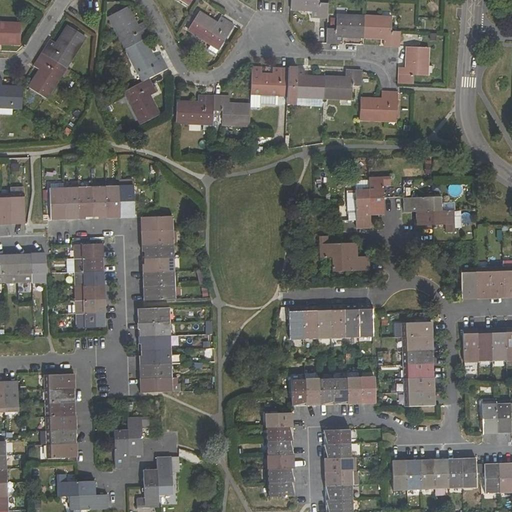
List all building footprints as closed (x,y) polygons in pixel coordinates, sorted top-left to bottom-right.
[(326,18),(326,4),(318,3),(318,0),(290,0),(290,10),(312,10),(311,17),(326,18)] [(107,17),(125,50),(142,41),(148,37),(141,23),(134,27),(124,9),(107,17)] [(215,54),(233,26),(219,18),(215,24),(198,13),(187,31),(210,46),(208,49),(215,54)] [(362,37),(363,17),(336,17),(336,27),(325,27),(325,43),(342,44),(342,37),(362,37)] [(398,46),(399,30),(391,29),(391,18),(363,17),(362,37),(382,38),(382,46),(398,46)] [(0,42),(20,44),(20,24),(0,23),(0,42)] [(41,54),(64,69),(85,36),(68,26),(57,44),(51,40),(41,54)] [(149,69),(152,77),(166,70),(158,56),(152,59),(142,41),(125,50),(137,74),(149,69)] [(397,84),(413,85),(414,76),(426,76),(427,48),(408,47),(407,68),(397,68),(397,84)] [(45,99),(64,69),(41,54),(33,66),(40,70),(28,88),(45,99)] [(287,68),(272,68),(271,76),(250,75),(249,108),(258,109),(258,105),(276,106),(276,96),(286,96),(287,68)] [(303,69),(287,68),(285,104),(295,105),(295,97),(322,98),(323,78),(303,77),(303,69)] [(323,78),(322,98),(350,99),(350,87),(359,88),(360,72),(344,71),(344,79),(323,78)] [(0,106),(21,107),(21,88),(2,87),(2,80),(0,79),(0,106)] [(148,79),(123,92),(140,125),(159,115),(149,97),(155,93),(148,79)] [(395,121),(396,93),(389,93),(380,92),(380,101),(359,100),(358,120),(395,121)] [(196,104),(174,103),(174,124),(202,125),(202,130),(209,131),(210,98),(196,97),(196,104)] [(227,98),(210,98),(209,131),(221,131),(221,126),(247,126),(248,105),(227,105),(227,98)] [(389,177),(368,177),(369,181),(369,190),(370,215),(379,214),(384,214),(383,197),(383,187),(389,187),(389,177)] [(356,184),(356,190),(369,190),(369,181),(358,181),(356,184)] [(118,186),(105,187),(106,218),(115,218),(120,218),(118,186)] [(133,186),(118,186),(120,218),(129,218),(134,217),(133,186)] [(80,219),(80,187),(66,188),(67,219),(75,219),(80,219)] [(93,187),(80,187),(80,219),(88,219),(94,219),(93,187)] [(106,218),(105,187),(93,187),(94,219),(99,218),(106,218)] [(50,188),(51,220),(61,220),(67,219),(66,188),(50,188)] [(355,190),(356,221),(356,227),(363,227),(370,226),(370,215),(369,190),(356,190),(355,190)] [(0,194),(0,222),(8,223),(13,223),(12,194),(0,194)] [(12,194),(13,223),(18,222),(25,222),(24,194),(12,194)] [(439,197),(403,197),(404,205),(404,211),(416,211),(439,211),(439,197)] [(439,211),(416,211),(416,218),(417,225),(434,225),(441,224),(441,231),(452,231),(452,211),(439,211)] [(172,217),(139,217),(140,225),(140,231),(173,230),(172,217)] [(173,230),(140,231),(140,239),(141,246),(173,245),(173,230)] [(321,258),(332,257),(357,257),(357,249),(356,243),(339,243),(331,243),(331,237),(320,237),(321,258)] [(103,250),(103,244),(74,245),(75,259),(103,258),(103,250)] [(173,245),(141,246),(141,252),(141,259),(174,258),(173,245)] [(18,254),(19,283),(32,282),(31,253),(26,254),(18,254)] [(32,282),(46,282),(45,253),(38,253),(31,253),(32,282)] [(4,254),(5,283),(19,283),(18,254),(15,254),(4,254)] [(332,271),(370,270),(369,263),(369,257),(357,257),(332,257),(332,271)] [(103,258),(75,259),(75,272),(104,271),(103,264),(103,258)] [(174,258),(141,259),(141,266),(142,272),(175,272),(174,258)] [(511,266),(503,267),(504,297),(509,297),(511,296),(511,266)] [(503,267),(490,268),(491,298),(498,297),(504,297),(503,267)] [(461,282),(461,298),(471,298),(476,298),(475,268),(460,269),(461,282)] [(490,268),(475,268),(476,298),(481,298),(491,298),(490,268)] [(104,271),(75,272),(75,287),(104,286),(104,280),(104,271)] [(142,287),(175,286),(175,272),(142,272),(142,280),(142,287)] [(104,286),(75,287),(76,301),(105,300),(104,293),(104,286)] [(176,299),(175,286),(142,287),(143,295),(143,300),(176,299)] [(76,315),(105,314),(105,307),(105,300),(76,301),(76,315)] [(357,305),(359,337),(373,336),(371,304),(365,305),(357,305)] [(331,338),(345,337),(343,305),(338,306),(330,306),(331,338)] [(345,337),(359,337),(357,305),(350,305),(343,305),(345,337)] [(303,339),(317,339),(316,306),(309,307),(302,307),(303,339)] [(317,339),(331,338),(330,306),(323,306),(316,306),(317,339)] [(289,340),(303,339),(302,307),(293,307),(287,307),(289,340)] [(169,322),(169,308),(138,309),(138,316),(138,323),(169,322)] [(105,321),(105,314),(76,315),(77,328),(105,327),(105,321)] [(169,322),(138,323),(139,331),(139,337),(170,336),(169,322)] [(402,337),(431,336),(431,329),(431,323),(402,324),(402,337)] [(505,361),(504,329),(497,329),(490,330),(491,361),(505,361)] [(477,362),(476,330),(470,330),(462,330),(463,362),(477,362)] [(491,361),(490,330),(483,330),(476,330),(477,362),(491,361)] [(170,336),(139,337),(139,344),(140,351),(171,350),(170,336)] [(402,337),(403,352),(432,351),(432,343),(431,336),(402,337)] [(171,350),(140,351),(140,358),(140,365),(171,364),(171,350)] [(403,352),(403,365),(432,365),(432,359),(432,351),(403,352)] [(141,379),(172,378),(171,364),(140,365),(140,372),(141,379)] [(432,365),(403,365),(403,379),(433,379),(433,373),(432,365)] [(74,375),(44,376),(45,390),(75,389),(75,380),(74,375)] [(360,378),(361,403),(369,403),(375,403),(374,377),(360,378)] [(173,392),(172,378),(141,379),(141,386),(141,393),(173,392)] [(342,404),(347,404),(346,378),(333,379),(334,404),(342,404)] [(355,404),(361,403),(360,378),(346,378),(347,404),(355,404)] [(300,406),(305,405),(304,379),(290,380),(291,406),(300,406)] [(312,405),(319,405),(318,379),(304,379),(305,405),(312,405)] [(327,405),(334,404),(333,379),(318,379),(319,405),(327,405)] [(403,379),(404,393),(433,392),(433,385),(433,379),(403,379)] [(18,412),(17,382),(12,382),(4,383),(5,412),(18,412)] [(75,389),(45,390),(45,403),(75,403),(75,395),(75,389)] [(404,393),(404,406),(434,406),(433,397),(433,392),(404,393)] [(75,403),(45,403),(46,417),(76,416),(76,409),(75,403)] [(496,404),(497,433),(503,433),(511,433),(510,403),(496,404)] [(482,404),(482,434),(491,434),(497,433),(496,404),(482,404)] [(291,419),(291,414),(265,415),(265,428),(292,427),(291,419)] [(76,416),(46,417),(46,431),(77,430),(76,423),(76,416)] [(148,419),(127,420),(127,432),(128,457),(142,457),(141,439),(141,430),(148,430),(148,419)] [(292,427),(265,428),(266,442),(292,441),(292,431),(292,427)] [(47,445),(77,444),(77,436),(77,430),(46,431),(47,445)] [(324,437),(324,445),(351,444),(350,431),(324,432),(324,437)] [(128,457),(127,432),(114,433),(115,469),(122,469),(128,469),(128,457)] [(292,441),(266,442),(266,456),(293,455),(292,447),(292,441)] [(77,452),(77,444),(47,445),(47,459),(78,458),(77,452)] [(351,444),(324,445),(324,451),(325,458),(351,457),(351,444)] [(293,455),(266,456),(267,470),(293,469),(293,463),(293,455)] [(325,466),(325,473),(351,472),(351,457),(325,458),(325,466)] [(476,488),(475,459),(468,459),(460,460),(461,488),(476,488)] [(172,496),(171,460),(163,460),(156,461),(157,471),(158,496),(172,496)] [(434,489),(448,489),(447,460),(440,460),(433,461),(434,489)] [(461,488),(460,460),(453,460),(447,460),(448,489),(461,488)] [(406,490),(420,490),(419,461),(413,461),(405,462),(406,490)] [(420,490),(434,489),(433,461),(428,461),(419,461),(420,490)] [(393,491),(406,490),(405,462),(398,462),(393,462),(393,491)] [(511,493),(511,463),(506,464),(498,464),(499,494),(511,493)] [(499,494),(498,464),(491,464),(483,465),(484,494),(499,494)] [(267,484),(294,483),(293,477),(293,469),(267,470),(267,484)] [(158,496),(157,471),(143,472),(143,488),(144,498),(136,498),(136,508),(158,507),(158,496)] [(325,479),(325,487),(352,486),(351,472),(325,473),(325,479)] [(95,482),(78,482),(68,482),(68,475),(56,475),(57,497),(70,497),(95,496),(95,482)] [(294,490),(294,483),(267,484),(268,497),(294,497),(294,490)] [(325,495),(326,500),(352,499),(352,486),(325,487),(325,495)] [(70,511),(108,510),(107,495),(102,496),(95,496),(70,497),(70,511)] [(0,511),(8,511),(8,497),(0,496),(0,511)] [(325,511),(352,511),(352,499),(326,500),(326,507),(325,511)]
